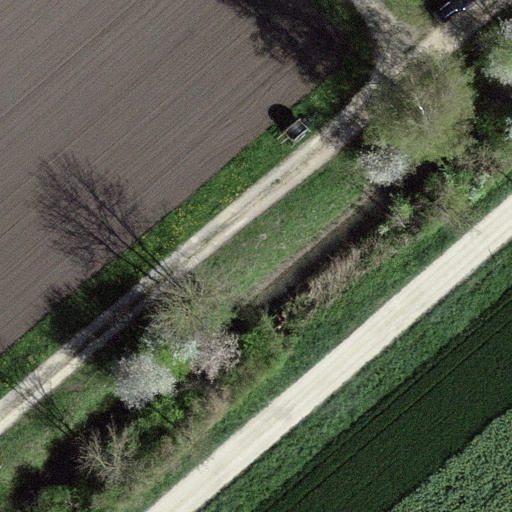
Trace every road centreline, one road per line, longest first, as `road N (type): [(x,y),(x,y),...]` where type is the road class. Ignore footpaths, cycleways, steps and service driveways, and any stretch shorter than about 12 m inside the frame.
road 1 (track): [(500,0),(0,427)]
road 2 (track): [(133,511),(511,187)]
